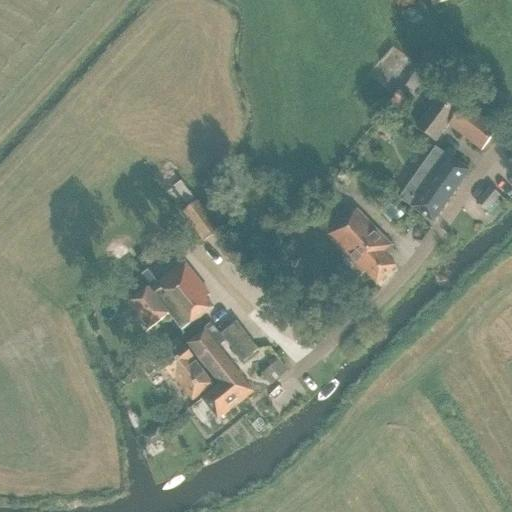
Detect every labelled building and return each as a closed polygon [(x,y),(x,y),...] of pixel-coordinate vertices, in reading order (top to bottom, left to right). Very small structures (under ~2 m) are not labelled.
[(438,59),(450,71),(463,60),(452,47),(438,59)] [(393,87),(402,76),(384,61),(375,72),(393,87)] [(420,66),(405,87),(413,93),(428,72),(420,66)] [(399,91),(389,104),(398,110),(407,97),(399,91)] [(448,125),(481,151),(497,131),(465,107),(459,115),(438,100),(417,128),(436,142),(448,125)] [(418,173),(451,196),(469,171),(449,157),(435,148),(418,173)] [(399,199),(433,223),(451,196),(418,173),(399,199)] [(195,200),(181,181),(173,187),(188,206),(195,200)] [(477,203),(486,211),(499,196),(490,188),(477,203)] [(183,213),(204,241),(218,230),(197,202),(183,213)] [(333,203),(312,221),(343,255),(361,276),(364,274),(375,287),(394,270),(383,257),(392,249),(357,210),(347,219),(333,203)] [(130,303),(130,304),(149,329),(168,315),(181,332),(212,308),(205,298),(209,295),(184,262),(157,283),(148,271),(121,291),(130,303)] [(220,334),(242,362),(258,349),(237,321),(220,334)] [(211,324),(203,329),(204,331),(188,344),(220,385),(202,399),(218,420),(253,392),(214,343),(221,337),(211,324)] [(175,378),(193,401),(213,385),(177,340),(162,351),(167,357),(161,362),(174,379),(175,378)] [(158,427),(143,435),(149,447),(164,439),(158,427)]
